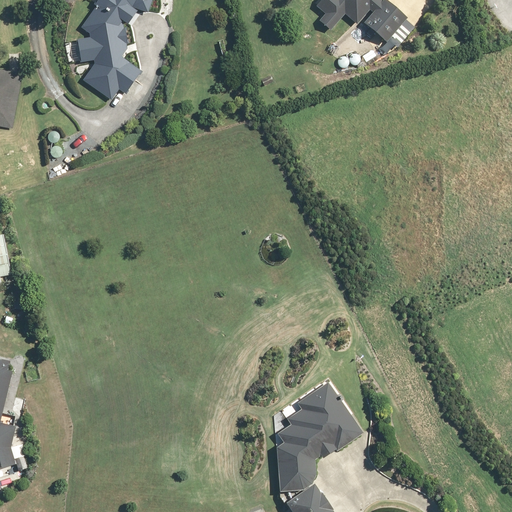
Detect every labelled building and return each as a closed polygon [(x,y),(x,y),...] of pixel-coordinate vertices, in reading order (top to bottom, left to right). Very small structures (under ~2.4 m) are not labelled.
[(92,60),(93,64),(81,81),(109,100),(117,89),(123,94),(138,72),(119,59),(129,45),(121,39),(126,31),(122,28),(135,9),(142,13),(151,0),(88,0),(96,7),(78,27),(88,37),(88,39),(75,40),(78,63),(92,60)] [(319,0),(314,7),(323,15),(317,22),(329,32),(343,15),(355,25),(367,10),(371,13),(361,25),(385,45),(388,41),(396,48),(415,27),(383,0),(379,5),(373,0),(319,0)] [(0,126),(11,128),(21,75),(0,71),(0,126)] [(0,279),(0,275),(10,273),(2,235),(0,235),(0,282),(1,282),(0,279)] [(0,424),(0,414),(10,371),(4,370),(6,361),(0,359),(0,468),(13,465),(9,445),(13,428),(0,424)] [(276,434),(281,441),(274,447),(276,491),(303,490),(284,503),(289,511),(331,511),(312,484),(312,459),(325,451),(328,454),(360,432),(327,382),(296,403),(300,409),(286,419),(289,425),(276,434)]
